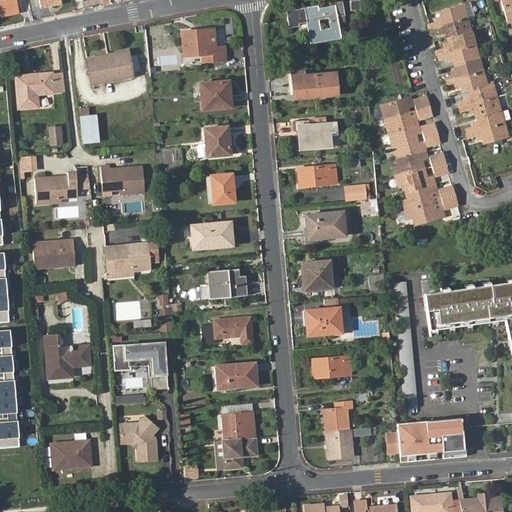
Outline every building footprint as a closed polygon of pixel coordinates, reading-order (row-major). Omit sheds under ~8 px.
[(0,0),(0,16),(17,12),(14,0),(0,0)] [(329,18),(336,17),(333,0),(318,3),(318,6),(310,8),(309,4),(279,9),(281,25),(290,23),(290,21),(298,20),(301,42),(332,38),(330,23),(329,18)] [(361,11),(359,0),(349,0),(350,12),(361,11)] [(511,0),(505,0),(506,0),(501,2),(507,23),(511,22),(510,20),(511,19),(511,0)] [(466,18),(462,5),(439,11),(440,16),(437,17),(438,21),(436,21),(429,23),(430,29),(466,18)] [(470,31),(466,18),(430,29),(431,34),(439,31),(441,31),(442,35),(445,34),(446,38),(470,31)] [(180,30),(183,55),(200,54),(201,59),(224,58),(223,44),(212,45),(211,27),(180,30)] [(443,48),(436,50),(438,55),(474,44),(470,31),(446,38),(448,43),(444,44),(446,47),(443,48)] [(474,44),(438,55),(439,60),(446,58),(449,58),(450,61),(453,60),(454,65),(478,58),(474,44)] [(89,59),(93,78),(130,71),(126,52),(89,59)] [(451,75),(444,77),(445,82),(481,71),(478,58),(454,65),(455,70),(452,70),(453,74),(451,75)] [(289,72),(292,93),(305,92),(305,96),(337,93),(334,71),(302,74),(301,70),(289,72)] [(63,71),(52,72),(54,91),(64,90),(63,71)] [(445,82),(447,87),(454,84),(456,84),(457,88),(461,87),(462,92),(466,91),(486,85),(481,71),(445,82)] [(54,91),(52,72),(17,75),(19,106),(38,105),(37,92),(54,91)] [(223,90),(228,89),(227,79),(199,81),(201,107),(224,105),(223,90)] [(491,84),(486,85),(466,91),(467,94),(464,95),(466,99),(463,100),(456,102),(458,107),(495,97),(491,84)] [(499,110),(495,97),(458,107),(459,112),(466,110),(468,110),(469,113),(472,112),(474,118),(499,110)] [(411,101),(414,110),(427,106),(425,98),(411,101)] [(406,99),(380,106),(383,119),(407,112),(406,107),(410,106),(409,102),(407,102),(406,99)] [(383,119),(387,132),(414,125),(413,122),(415,121),(415,120),(417,119),(430,116),(427,106),(414,110),(407,112),(383,119)] [(99,141),(96,115),(88,116),(87,108),(79,108),(83,143),(99,141)] [(464,129),(465,134),(502,124),(499,110),(474,118),(475,122),(472,123),(473,126),(471,127),(464,129)] [(307,125),(306,119),(291,120),(292,130),(296,130),(298,148),(328,146),(328,133),(333,132),(332,123),(315,124),(307,125)] [(419,128),(422,137),(435,134),(432,124),(419,128)] [(502,124),(465,134),(467,139),(474,137),(476,136),(477,141),(481,139),(482,144),(506,137),(502,124)] [(203,126),(205,154),(227,152),(225,125),(203,126)] [(414,125),(387,132),(391,146),(415,139),(414,135),(418,134),(417,128),(415,129),(414,125)] [(50,128),(50,135),(60,134),(60,127),(50,128)] [(60,134),(50,135),(51,145),(61,144),(60,134)] [(424,146),(438,143),(435,134),(422,137),(424,146)] [(415,139),(391,146),(395,160),(421,152),(420,149),(423,148),(421,143),(417,144),(415,139)] [(421,152),(395,160),(396,163),(398,163),(399,166),(397,167),(392,168),(394,178),(422,170),(420,161),(424,160),(423,156),(425,156),(423,151),(421,152)] [(428,158),(431,168),(444,164),(441,154),(428,158)] [(37,155),(17,156),(19,180),(24,179),(24,171),(38,171),(37,155)] [(297,167),(298,187),(336,184),(334,164),(297,167)] [(433,177),(446,173),(444,164),(431,168),(433,177)] [(100,166),(101,182),(109,182),(110,189),(120,188),(122,190),(123,194),(144,192),(143,167),(123,169),(123,171),(120,171),(119,169),(110,169),(109,166),(100,166)] [(425,179),(422,170),(394,178),(397,188),(402,187),(405,186),(405,189),(403,190),(404,193),(433,185),(432,180),(430,181),(429,178),(425,179)] [(68,189),(77,189),(76,172),(68,172),(68,176),(34,178),(36,202),(58,201),(57,197),(69,197),(68,189)] [(210,174),(212,202),(232,200),(230,172),(210,174)] [(89,174),(80,174),(79,189),(88,190),(89,174)] [(109,182),(101,182),(102,190),(110,189),(109,182)] [(346,201),(372,198),(370,183),(344,186),(346,201)] [(434,189),(433,185),(404,193),(405,197),(408,196),(409,200),(406,200),(401,202),(404,211),(432,203),(429,194),(433,194),(432,190),(434,189)] [(437,192),(440,201),(453,197),(451,188),(437,192)] [(442,210),(456,206),(453,197),(440,201),(442,210)] [(434,211),(432,203),(404,211),(406,220),(411,219),(414,218),(415,222),(412,222),(414,226),(442,218),(441,213),(439,214),(438,210),(434,211)] [(302,216),(303,240),(344,237),(342,213),(302,216)] [(227,230),(231,229),(230,221),(191,224),(193,247),(228,245),(227,230)] [(148,237),(148,241),(150,260),(159,259),(157,237),(148,237)] [(49,244),(31,245),(33,268),(59,267),(59,263),(75,263),(73,240),(49,242),(49,244)] [(105,244),(108,269),(126,268),(126,263),(132,262),(133,267),(150,266),(150,260),(148,241),(105,244)] [(0,322),(10,321),(4,252),(0,251),(0,322)] [(126,268),(108,269),(108,274),(133,273),(133,267),(132,262),(126,263),(126,268)] [(326,270),(326,263),(301,264),(304,292),(333,290),(331,270),(326,270)] [(208,268),(211,295),(249,292),(248,273),(238,273),(238,266),(208,268)] [(381,276),(369,276),(369,284),(374,284),(374,286),(382,286),(381,276)] [(431,283),(425,284),(431,331),(494,323),(506,321),(511,348),(511,281),(433,294),(431,283)] [(406,283),(393,284),(404,399),(418,397),(406,283)] [(57,290),(58,301),(69,301),(68,284),(46,285),(46,291),(57,290)] [(38,314),(38,300),(44,299),(44,293),(31,293),(31,314),(38,314)] [(181,302),(170,304),(171,312),(182,311),(181,302)] [(306,309),(308,334),(341,332),(339,307),(306,309)] [(172,309),(160,309),(160,332),(171,332),(172,309)] [(201,321),(203,339),(216,338),(216,333),(241,332),(242,341),(254,340),(252,314),(214,317),(214,320),(201,321)] [(0,413),(18,412),(11,329),(0,329),(0,346),(2,347),(3,355),(0,355),(0,372),(4,372),(5,380),(0,380),(0,413)] [(89,364),(87,345),(71,346),(71,344),(66,345),(66,347),(58,347),(57,335),(44,336),(48,378),(66,376),(65,366),(70,366),(89,364)] [(162,343),(113,347),(114,370),(128,368),(127,359),(149,358),(151,375),(165,374),(163,353),(160,351),(160,348),(163,348),(162,343)] [(312,358),(314,377),(351,374),(349,355),(312,358)] [(217,364),(218,385),(234,384),(234,386),(258,384),(257,361),(217,364)] [(165,374),(151,375),(152,386),(165,385),(165,374)] [(124,387),(145,387),(145,378),(124,378),(124,387)] [(140,396),(123,398),(124,404),(140,403),(140,396)] [(326,431),(349,429),(347,408),(353,408),(352,401),(335,403),(335,409),(324,410),(326,431)] [(223,406),(224,412),(253,410),(253,404),(223,406)] [(224,413),(226,439),(254,437),(253,421),(258,421),(257,411),(224,413)] [(190,413),(179,415),(182,429),(192,427),(190,413)] [(460,419),(398,425),(401,462),(467,456),(466,451),(463,451),(460,419)] [(0,447),(21,446),(18,420),(0,421),(0,447)] [(119,429),(121,446),(135,446),(137,444),(140,446),(139,448),(140,464),(156,463),(154,441),(150,439),(157,431),(143,421),(137,427),(119,429)] [(353,457),(351,429),(349,429),(326,431),(328,459),(353,457)] [(400,452),(398,433),(387,434),(388,453),(400,452)] [(222,439),(224,468),(242,466),(241,456),(263,454),(262,436),(254,437),(226,439),(222,439)] [(51,446),(53,471),(90,468),(88,443),(51,446)] [(412,497),(413,511),(453,511),(452,494),(412,497)] [(460,501),(461,511),(500,511),(499,497),(489,498),(489,500),(479,501),(479,499),(460,501)] [(397,511),(397,506),(368,508),(367,501),(356,502),(356,511),(397,511)]
